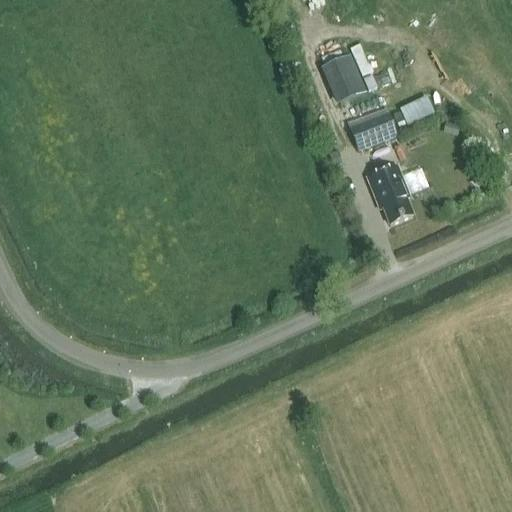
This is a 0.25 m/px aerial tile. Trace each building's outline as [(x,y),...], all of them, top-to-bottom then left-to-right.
[(351,59),(321,72),(336,109),(367,97),(351,59)] [(416,126),(443,113),(436,97),(409,109),(416,126)] [(358,156),(392,142),(397,140),(386,112),(347,128),(358,156)] [(460,128),(446,124),(443,135),(456,139),(460,128)] [(383,211),(390,228),(413,219),(406,202),(409,201),(397,170),(368,181),(380,213),(383,211)]
